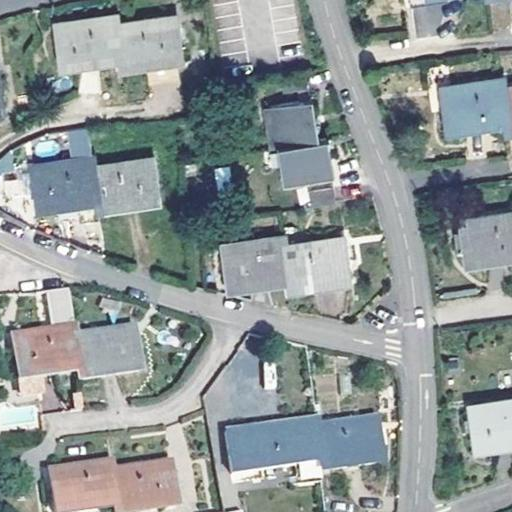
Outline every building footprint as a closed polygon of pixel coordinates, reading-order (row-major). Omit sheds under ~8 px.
[(437,5),(414,7),(416,36),(439,34),(437,5)] [(122,58),(123,67),(125,67),(117,16),(58,24),(63,66),(122,58)] [(119,16),(117,16),(125,67),(182,58),(177,16),(121,25),(119,16)] [(284,91),(309,87),(306,70),(281,74),(284,91)] [(505,76),(502,77),(510,128),(511,127),(511,83),(506,84),(505,76)] [(509,128),(510,128),(502,77),(444,85),(450,128),(507,119),(509,128)] [(279,149),(285,148),(318,142),(312,102),(271,108),(274,125),(268,126),(271,150),(279,149)] [(265,109),(268,126),(274,125),(271,108),(265,109)] [(318,142),(285,148),(288,168),(283,169),(285,184),(334,176),(328,140),(318,142)] [(279,149),(283,169),(288,168),(285,148),(279,149)] [(98,209),(100,208),(93,157),(34,165),(40,207),(96,200),(98,209)] [(95,157),(93,157),(100,208),(159,200),(154,158),(96,166),(95,157)] [(338,202),(336,189),(310,193),(312,206),(338,202)] [(511,212),(464,219),(471,263),(511,256),(511,212)] [(288,239),(286,240),(292,289),(352,282),(346,238),(289,245),(288,239)] [(291,289),(292,289),(286,240),(225,247),(231,290),(290,283),(291,289)] [(78,380),(80,380),(73,328),(67,290),(48,292),(54,331),(15,337),(21,379),(24,397),(43,394),(41,376),(77,371),(78,380)] [(75,328),(73,328),(80,380),(140,371),(135,328),(76,337),(75,328)] [(511,398),(472,405),(478,447),(511,442),(511,398)] [(233,475),(322,462),(315,418),(227,432),(233,475)] [(317,418),(315,418),(322,462),(323,469),(383,461),(381,444),(386,443),(383,425),(378,426),(377,418),(319,427),(317,418)] [(114,511),(116,511),(109,464),(51,472),(56,511),(71,511),(113,506),(114,511)] [(112,464),(109,464),(116,511),(136,511),(176,506),(170,464),(113,472),(112,464)]
